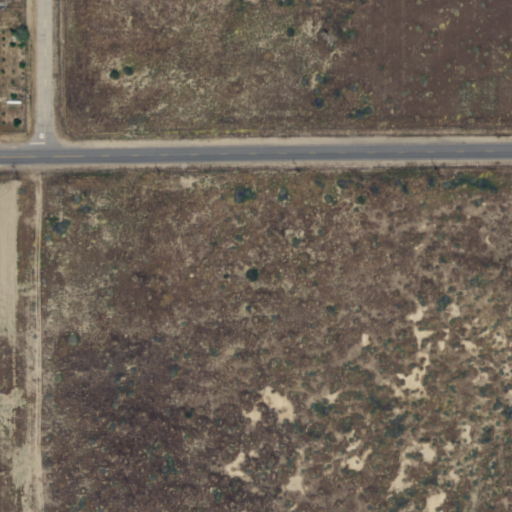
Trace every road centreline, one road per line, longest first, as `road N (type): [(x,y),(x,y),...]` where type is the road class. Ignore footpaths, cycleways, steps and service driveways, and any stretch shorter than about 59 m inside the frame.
road 1 (residential): [(39,0),(46,511)]
road 2 (tertiary): [(0,151),(511,147)]
